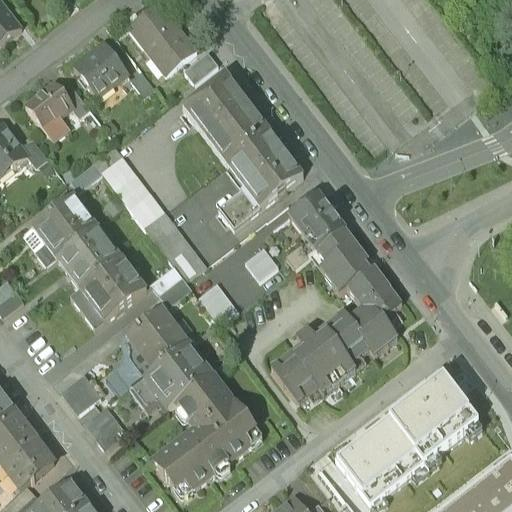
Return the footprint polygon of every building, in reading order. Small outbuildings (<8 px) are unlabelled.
[(0,51),(20,36),(0,9),(0,51)] [(196,58),(159,10),(127,35),(141,53),(146,49),(169,79),(196,58)] [(104,52),(73,77),(96,105),(127,81),(104,52)] [(204,56),(182,77),(194,90),(217,70),(204,56)] [(226,83),(184,115),(227,171),(269,139),(226,83)] [(54,92),(26,113),(44,136),(72,115),(54,92)] [(0,185),(28,164),(2,131),(0,133),(0,185)] [(269,139),(227,171),(245,197),(218,217),(234,238),(303,185),(269,139)] [(114,155),(94,171),(174,276),(183,286),(185,290),(205,274),(114,155)] [(73,203),(33,234),(35,237),(24,245),(46,274),(53,269),(98,234),(79,210),(77,211),(73,206),(75,204),(73,203)] [(331,221),(318,204),(290,225),(310,252),(307,254),(306,252),(287,266),(295,276),(317,259),(344,238),(331,221)] [(98,234),(53,269),(77,300),(122,266),(98,234)] [(356,322),(352,317),(323,339),(327,344),(317,351),(309,340),(299,348),(308,359),(298,366),(294,361),(273,378),(300,412),(319,397),(324,403),(356,378),(351,372),(370,357),(375,363),(397,346),(383,327),(401,313),(389,298),(390,297),(374,277),(370,279),(361,268),(364,265),(344,238),(317,259),(328,273),(322,278),(340,301),(346,297),(361,317),(356,322)] [(263,256),(245,271),(260,289),(278,275),(263,256)] [(77,300),(70,306),(95,338),(147,298),(122,266),(77,300)] [(174,276),(152,293),(160,304),(183,286),(174,276)] [(6,286),(0,290),(0,321),(1,323),(22,307),(6,286)] [(239,320),(217,292),(199,306),(221,334),(239,320)] [(163,318),(122,349),(134,365),(117,378),(131,396),(189,353),(163,318)] [(189,353),(131,396),(155,428),(176,413),(213,385),(189,353)] [(83,382),(61,399),(78,421),(100,404),(83,382)] [(213,385),(176,413),(179,417),(179,418),(191,434),(192,434),(198,442),(157,474),(178,501),(185,495),(190,502),(215,483),(216,484),(230,473),(229,472),(253,454),(248,447),(255,441),(213,385)] [(335,470),(366,511),(372,511),(478,432),(444,387),(335,470)] [(0,399),(0,437),(18,424),(0,399)] [(104,412),(82,430),(103,455),(125,437),(104,412)] [(0,437),(0,471),(2,470),(6,474),(37,449),(18,424),(0,437)] [(6,474),(0,478),(0,484),(7,494),(13,490),(20,501),(27,494),(53,471),(37,449),(6,474)] [(511,511),(511,477),(511,478),(466,511),(511,511)] [(51,507),(45,511),(86,511),(70,491),(51,506),(51,507)] [(20,501),(6,511),(25,511),(35,504),(27,494),(20,501)]
